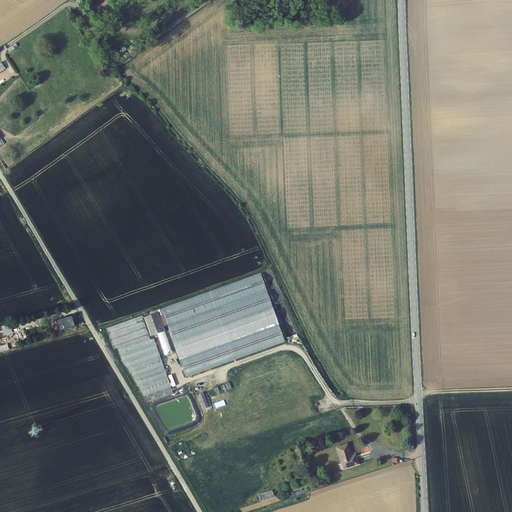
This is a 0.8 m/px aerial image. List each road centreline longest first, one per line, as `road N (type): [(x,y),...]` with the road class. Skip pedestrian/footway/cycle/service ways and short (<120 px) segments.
road 1 (tertiary): [(401,0),(424,511)]
road 2 (unclassified): [(199,511),(0,173)]
road 3 (track): [(180,383),(202,420),(164,436),(147,404),(186,389)]
